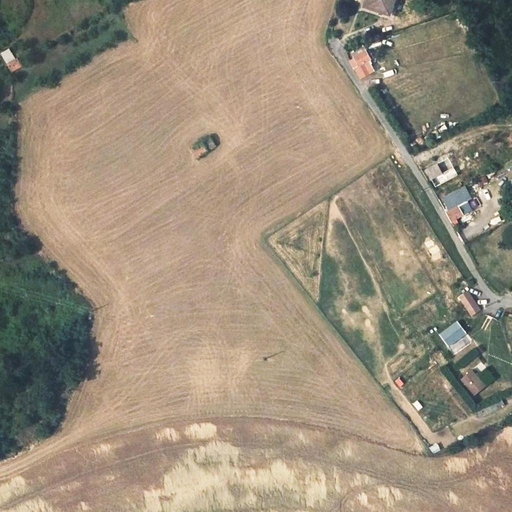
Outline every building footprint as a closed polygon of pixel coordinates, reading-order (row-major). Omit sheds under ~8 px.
[(365,0),(365,3),(389,11),(392,0),(365,0)] [(12,49),(2,53),(11,73),(21,68),(12,49)] [(349,60),(355,68),(369,58),(364,50),(349,60)] [(372,64),(358,70),(361,78),(375,73),(372,64)] [(212,135),(203,141),(208,148),(217,143),(212,135)] [(197,156),(208,148),(203,141),(192,148),(197,156)] [(427,169),(436,187),(450,179),(446,172),(443,174),(438,163),(427,169)] [(457,187),(470,182),(462,163),(449,169),(457,187)] [(441,196),(456,189),(453,182),(438,190),(441,196)] [(449,220),(460,215),(456,207),(445,213),(449,220)] [(466,291),(458,297),(473,316),(480,310),(466,291)] [(457,322),(439,335),(447,346),(465,334),(457,322)] [(471,370),(461,379),(475,395),(486,386),(471,370)] [(419,399),(413,403),(419,411),(424,406),(419,399)] [(430,446),(433,453),(442,450),(439,442),(430,446)]
